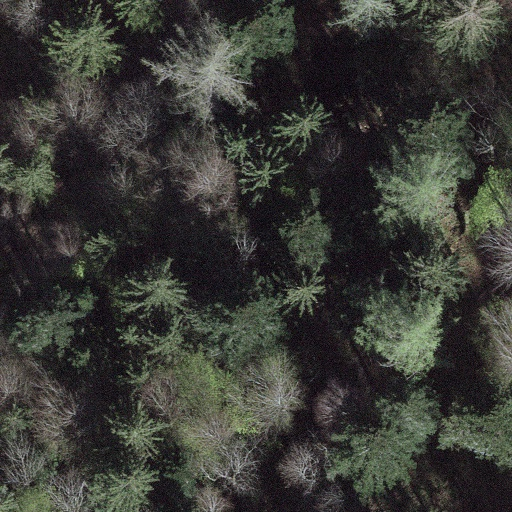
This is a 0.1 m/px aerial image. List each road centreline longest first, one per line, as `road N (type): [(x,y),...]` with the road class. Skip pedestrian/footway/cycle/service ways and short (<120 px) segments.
road 1 (track): [(172,28),(0,350)]
road 2 (track): [(0,112),(115,0)]
